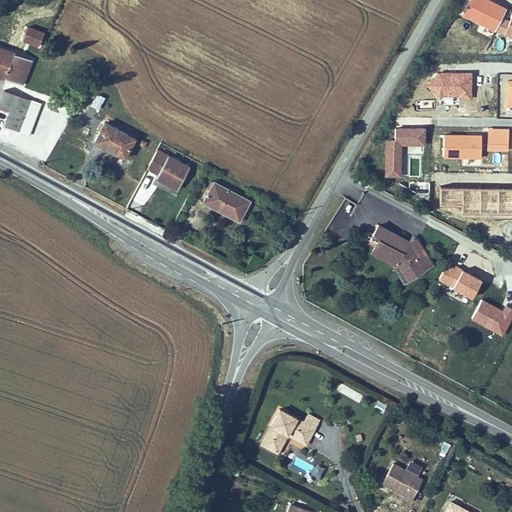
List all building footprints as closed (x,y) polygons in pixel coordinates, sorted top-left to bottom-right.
[(38,44),(43,31),(27,24),(22,37),(38,44)] [(0,76),(21,84),(30,58),(0,46),(0,76)] [(40,103),(6,90),(0,104),(0,106),(9,110),(3,123),(28,133),(40,103)] [(90,107),(99,110),(105,94),(96,91),(90,107)] [(104,121),(95,139),(124,154),(134,136),(104,121)] [(424,128),(394,127),(394,140),(386,140),(385,175),(407,176),(408,153),(424,154),(424,128)] [(481,135),(443,134),(443,156),(461,157),(461,166),(480,167),(481,135)] [(189,165),(155,148),(146,167),(159,173),(158,174),(178,185),(189,165)] [(251,202),(213,181),(203,198),(231,214),(230,215),(241,221),(251,202)] [(291,218),(294,213),(282,207),(279,212),(291,218)] [(403,233),(381,222),(372,238),(379,242),(375,248),(397,261),(406,262),(416,276),(437,260),(418,235),(415,233),(412,238),(410,244),(405,241),(407,239),(401,236),(403,233)] [(412,238),(403,233),(401,236),(407,239),(405,241),(410,244),(412,238)] [(411,280),(416,276),(406,262),(397,261),(411,280)] [(339,383),(336,391),(359,402),(363,394),(339,383)] [(383,410),(387,403),(378,398),(374,406),(383,410)] [(276,412),(258,446),(273,455),(283,436),(285,432),(291,435),(293,431),(308,439),(312,431),(276,412)] [(285,432),(283,436),(304,447),(308,439),(293,431),(291,435),(285,432)] [(312,472),(319,476),(323,467),(317,464),(312,472)] [(389,467),(379,485),(392,491),(401,496),(399,499),(406,503),(418,483),(389,467)]
